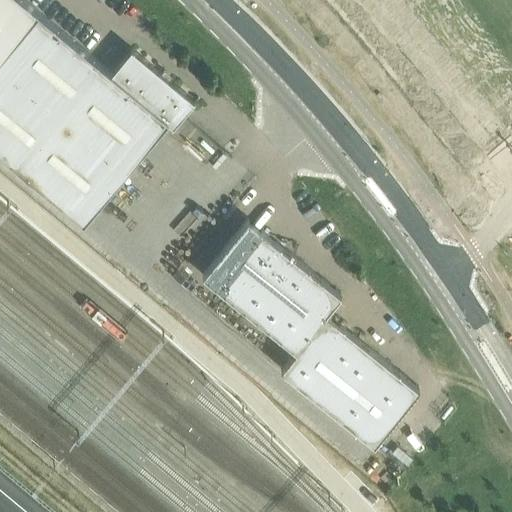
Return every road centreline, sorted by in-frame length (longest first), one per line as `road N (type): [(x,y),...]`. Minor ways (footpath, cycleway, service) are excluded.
road 1 (unclassified): [(186,0),(312,133),(511,404)]
road 2 (unclassified): [(511,377),(398,205),(272,54),(211,0)]
